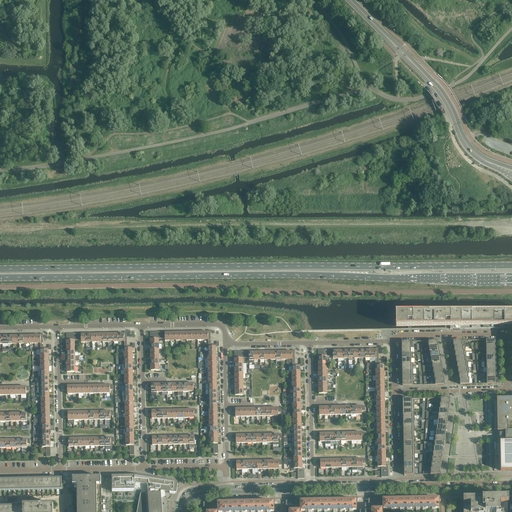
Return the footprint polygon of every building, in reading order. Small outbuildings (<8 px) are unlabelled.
[(511,310),(396,314),(396,328),(444,327),(444,330),(511,327),(511,310)] [(511,470),(511,397),(497,398),(497,413),(497,431),(505,431),(505,436),(505,441),(500,441),(500,471),(511,470)] [(162,511),(161,497),(165,496),(166,496),(165,492),(170,493),(170,494),(175,494),(176,495),(177,492),(178,484),(178,483),(177,482),(176,481),(138,475),(112,476),(112,488),(112,490),(112,492),(134,491),(135,490),(140,490),(139,494),(140,494),(137,511),(162,511)] [(97,511),(97,484),(99,484),(101,477),(89,477),(89,476),(84,476),(84,477),(73,477),(73,478),(75,484),(75,485),(77,485),(78,511),(97,511)] [(507,511),(507,497),(463,498),(463,501),(463,511),(507,511)] [(383,510),(383,500),(383,499),(368,499),(368,510),(372,509),(382,509),(382,510),(383,510)] [(407,510),(406,499),(390,500),(391,510),(391,509),(393,509),(400,509),(400,510),(400,509),(402,509),(406,509),(406,510),(407,510)] [(422,509),(422,499),(406,499),(407,510),(407,509),(409,509),(416,509),(418,509),(422,509)] [(439,508),(439,499),(422,499),(422,509),(423,509),(423,508),(425,508),(425,509),(431,509),(432,509),(432,508),(434,508),(434,509),(439,508)] [(301,511),(301,501),(301,500),(286,501),(286,511),(289,511),(299,511),(301,511)] [(356,510),(356,500),(340,501),(340,510),(340,511),(341,511),(341,510),(343,510),(350,510),(350,511),(350,510),(352,510),(356,510)] [(324,511),(324,501),(308,501),(308,511),(309,511),(311,511),(318,511),(318,510),(320,510),(320,511),(324,511)] [(340,510),(340,501),(324,501),(324,511),(325,511),(325,510),(327,510),(327,511),(334,511),(334,510),(336,510),(340,510)] [(218,511),(218,503),(218,502),(203,502),(203,511),(218,511)] [(257,511),(257,502),(241,503),(241,511),(242,511),(244,511),(243,511),(251,511),(253,511),(257,511)] [(274,511),(274,502),(257,502),(257,511),(258,511),(260,511),(267,511),(266,511),(267,511),(269,511),(274,511)] [(241,511),(241,503),(226,503),(225,511),(241,511)]
